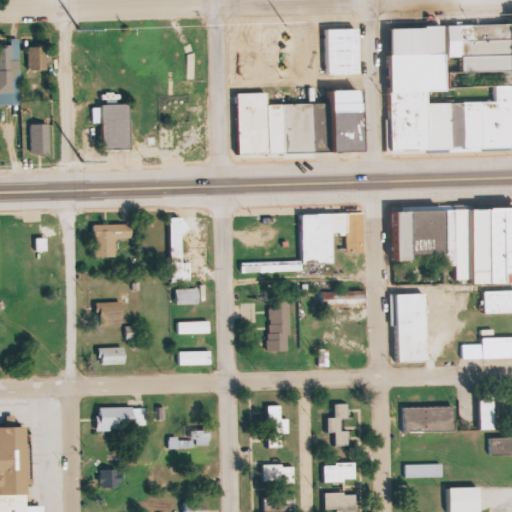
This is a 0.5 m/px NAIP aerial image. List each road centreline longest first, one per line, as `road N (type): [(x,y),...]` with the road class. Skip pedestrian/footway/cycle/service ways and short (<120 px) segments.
road 1 (primary): [(511,175),(0,192)]
road 2 (residential): [(0,390),(511,374)]
road 3 (residential): [(387,511),(379,180)]
road 4 (residential): [(231,511),(223,185)]
road 5 (residential): [(73,511),(67,190)]
road 6 (residential): [(256,0),(0,7)]
road 7 (residential): [(223,185),(217,0)]
road 8 (residential): [(67,190),(63,5)]
road 9 (residential): [(379,180),(372,0)]
